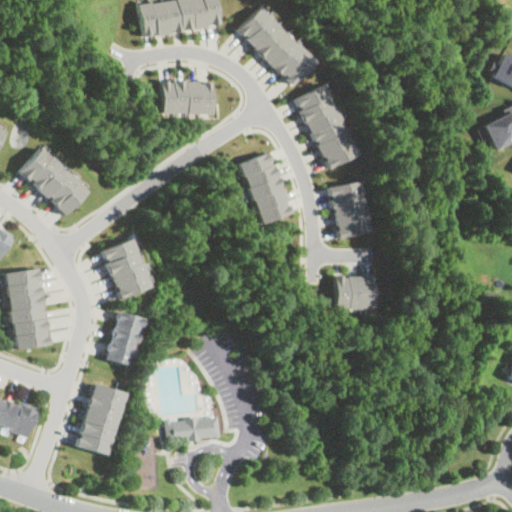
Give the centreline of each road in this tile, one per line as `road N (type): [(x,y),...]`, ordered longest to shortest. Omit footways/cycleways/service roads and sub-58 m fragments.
road 1 (residential): [(0,480),(94,511),(407,498),(505,477)]
road 2 (residential): [(125,56),(185,49),(222,57),(247,76),(297,156),(311,203),(313,276)]
road 3 (residential): [(30,491),(82,303),(57,253),(0,195)]
road 4 (residential): [(57,253),(262,105)]
